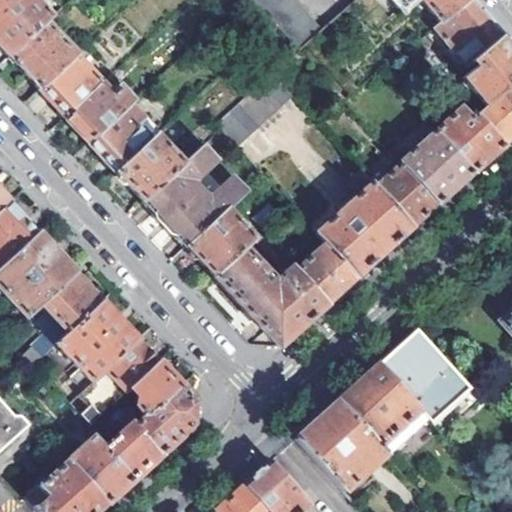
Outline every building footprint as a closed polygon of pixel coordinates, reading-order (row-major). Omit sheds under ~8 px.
[(0,0),(0,48),(8,57),(45,22),(50,18),(33,0),(0,0)] [(250,0),(298,52),(322,31),(294,0),(250,0)] [(394,0),(401,8),(411,0),(394,0)] [(419,0),(441,25),(470,0),(419,0)] [(435,30),(467,66),(472,62),(504,37),(486,16),(472,0),(470,0),(441,25),(435,30)] [(8,57),(38,89),(76,55),(45,22),(8,57)] [(476,66),(462,79),(484,106),(511,83),(511,47),(508,43),(504,37),(472,62),(476,66)] [(38,89),(64,117),(102,82),(76,55),(38,89)] [(273,75),(217,125),(237,145),(292,95),(273,75)] [(64,117),(88,143),(130,103),(133,100),(114,79),(106,84),(103,81),(102,82),(64,117)] [(511,83),(484,106),(474,115),(477,118),(502,146),(511,136),(511,83)] [(88,143),(116,172),(150,140),(135,124),(142,117),(130,103),(88,143)] [(472,121),(460,108),(435,131),(473,173),(480,166),(502,146),(477,118),(472,121)] [(435,131),(399,162),(401,164),(438,205),(455,189),(473,173),(435,131)] [(183,164),(155,135),(150,140),(116,172),(143,202),(183,164)] [(216,160),(203,145),(183,164),(143,202),(186,247),(226,209),(246,191),(231,176),(212,194),(204,195),(197,187),(197,180),(216,160)] [(438,205),(401,164),(374,188),(410,229),(431,210),(438,205)] [(359,193),(315,234),(324,243),(355,278),(384,253),(410,229),(374,188),(359,171),(349,180),(359,193)] [(0,212),(9,205),(0,195),(0,212)] [(9,205),(0,212),(0,270),(37,235),(9,205)] [(226,209),(186,247),(213,277),(244,248),(254,239),(226,209)] [(0,291),(26,320),(41,306),(74,275),(37,235),(0,270),(0,291)] [(355,278),(324,243),(294,271),(325,305),(349,284),(355,278)] [(213,277),(279,347),(319,311),(325,305),(294,271),(290,267),(273,282),(244,248),(213,277)] [(30,346),(41,359),(55,346),(100,303),(74,275),(41,306),(56,323),(30,346)] [(100,303),(55,346),(90,384),(136,342),(100,303)] [(511,311),(499,323),(511,336),(511,311)] [(389,354),(376,366),(427,422),(430,425),(467,390),(414,332),(389,354)] [(78,416),(89,427),(130,389),(157,364),(136,342),(90,384),(76,396),(86,408),(78,416)] [(130,389),(137,396),(135,399),(135,405),(143,415),(146,418),(178,388),(157,364),(130,389)] [(356,384),(336,403),(384,458),(385,459),(427,422),(376,366),(356,384)] [(47,389),(42,384),(37,389),(42,395),(47,389)] [(146,418),(143,415),(131,426),(158,455),(175,440),(191,425),(191,413),(192,402),(178,388),(146,418)] [(430,425),(439,435),(476,401),(467,390),(430,425)] [(0,399),(0,449),(14,437),(11,432),(15,428),(13,426),(15,424),(16,418),(0,399)] [(316,421),(294,440),(343,494),(384,458),(336,403),(316,421)] [(29,423),(23,417),(16,418),(15,424),(13,426),(15,428),(11,432),(14,437),(29,423)] [(131,426),(127,421),(100,446),(130,480),(151,462),(158,455),(131,426)] [(90,435),(64,458),(66,461),(104,504),(112,497),(130,480),(100,446),(90,435)] [(66,461),(24,500),(35,511),(95,511),(104,504),(66,461)] [(256,473),(242,486),(265,511),(302,511),(309,506),(268,462),(256,473)] [(223,503),(213,511),(265,511),(242,486),(223,503)]
